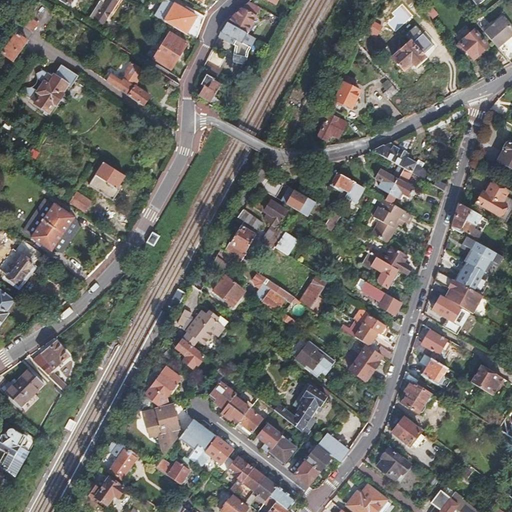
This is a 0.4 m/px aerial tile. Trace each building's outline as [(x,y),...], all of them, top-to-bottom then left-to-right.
[(119,0),(101,0),(100,2),(92,15),(96,18),(105,24),(119,0)] [(250,2),(227,22),(241,30),(246,33),(261,9),(250,2)] [(197,39),(205,17),(197,13),(196,16),(175,4),(172,9),(170,12),(164,9),(161,11),(157,17),(197,39)] [(432,6),(426,9),(431,18),(438,15),(432,6)] [(38,23),(29,17),(23,25),(32,31),(38,23)] [(497,49),(511,36),(511,29),(502,18),(484,33),(497,49)] [(241,30),(227,22),(221,32),(218,37),(235,44),(230,55),(242,62),(247,53),(256,39),(246,33),(241,30)] [(473,31),(457,45),(463,53),(466,51),(474,59),(488,47),(473,31)] [(171,33),(155,58),(173,69),(188,44),(171,33)] [(12,40),(11,40),(2,53),(13,61),(22,48),(27,41),(24,39),(17,34),(12,41),(12,40)] [(404,72),(408,68),(413,64),(416,68),(436,50),(422,35),(412,44),(410,42),(392,59),(404,72)] [(511,36),(497,49),(501,54),(506,59),(511,53),(511,48),(510,46),(511,43),(511,36)] [(502,69),(510,64),(506,59),(501,54),(497,49),(490,54),(502,69)] [(210,54),(203,69),(217,78),(223,68),(221,66),(227,57),(215,50),(212,55),(210,54)] [(242,62),(230,55),(229,59),(239,65),(242,62)] [(107,81),(144,105),(150,95),(135,85),(145,70),(134,63),(131,61),(125,71),(126,75),(122,81),(111,74),(108,72),(104,79),(107,81)] [(82,62),(81,64),(94,72),(95,70),(89,66),(82,62)] [(46,110),(49,112),(55,103),(58,105),(63,96),(61,94),(70,81),(74,84),(79,76),(63,64),(56,74),(51,71),(50,73),(41,67),(37,73),(37,74),(38,74),(38,75),(38,76),(38,77),(38,78),(45,82),(39,91),(32,86),(31,86),(31,87),(30,87),(29,87),(28,87),(26,95),(36,102),(36,103),(46,110)] [(205,86),(199,96),(211,102),(221,86),(214,82),(215,79),(208,75),(202,84),(205,86)] [(181,85),(172,79),(171,81),(168,79),(166,83),(166,84),(168,86),(168,87),(169,87),(168,89),(167,90),(166,90),(172,94),(174,91),(180,95),(181,85)] [(398,91),(388,80),(382,85),(387,91),(383,93),(388,99),(398,91)] [(343,83),(333,104),(349,112),(359,91),(343,83)] [(463,107),(450,113),(454,123),(468,116),(463,107)] [(323,125),(317,137),(326,142),(329,135),(338,139),(346,124),(325,114),(321,121),(322,122),(321,124),(323,125)] [(511,144),(509,143),(499,162),(511,168),(511,144)] [(389,144),(373,152),(402,168),(412,173),(424,180),(429,172),(421,168),(420,170),(414,167),(415,164),(406,158),(408,154),(389,144)] [(43,154),(58,155),(58,147),(43,146),(43,154)] [(31,148),(27,156),(35,160),(39,153),(31,148)] [(121,181),(125,175),(105,162),(90,184),(114,200),(122,187),(118,185),(121,181)] [(397,178),(385,200),(391,203),(395,196),(400,198),(403,193),(409,196),(414,188),(406,184),(412,173),(402,168),(397,178)] [(382,181),(375,194),(385,200),(397,178),(380,169),(376,178),(382,181)] [(354,204),(364,188),(335,171),(331,177),(334,179),(330,185),(337,190),(338,187),(347,192),(344,198),(354,204)] [(314,176),(290,186),(298,190),(317,183),(314,176)] [(445,192),(447,186),(437,180),(434,186),(445,192)] [(483,193),(476,204),(495,215),(498,217),(505,206),(502,204),(505,197),(507,195),(491,186),(486,194),(483,193)] [(329,208),(314,199),(313,200),(295,190),(290,199),(298,204),(296,206),(301,209),(303,207),(308,210),(312,203),(327,212),(329,208)] [(78,193),(72,201),(84,210),(91,202),(78,193)] [(498,217),(495,215),(493,217),(505,224),(511,211),(511,201),(505,197),(502,204),(505,206),(498,217)] [(45,199),(34,213),(42,219),(53,205),(45,199)] [(381,220),(373,234),(375,235),(388,242),(396,229),(393,227),(396,222),(403,226),(406,221),(409,223),(414,216),(391,203),(385,200),(376,217),(381,220)] [(244,209),(238,217),(242,220),(257,229),(264,234),(278,243),(285,231),(279,227),(289,211),(273,202),(267,211),(273,216),(270,221),(275,225),(274,227),(271,233),(262,227),(265,222),(244,209)] [(53,205),(42,219),(70,239),(78,227),(70,221),(73,217),(54,203),(53,205)] [(452,228),(462,235),(464,232),(477,240),(481,233),(488,221),(481,217),(459,204),(452,228)] [(42,219),(34,213),(24,228),(32,234),(42,219)] [(327,214),(321,223),(328,227),(334,218),(327,214)] [(70,239),(42,219),(32,234),(31,235),(51,249),(53,245),(61,251),(70,239)] [(242,220),(225,251),(248,267),(251,263),(241,257),(257,229),(242,220)] [(285,231),(278,243),(275,247),(287,255),(297,238),(285,231)] [(153,232),(147,241),(153,245),(159,236),(153,232)] [(278,243),(264,234),(260,241),(273,250),(275,247),(278,243)] [(472,240),(468,238),(464,246),(470,250),(468,253),(471,254),(466,263),(482,272),(488,260),(494,263),(498,256),(472,240)] [(17,287),(41,253),(22,239),(8,258),(11,261),(4,270),(9,274),(6,278),(17,287)] [(462,258),(466,249),(460,246),(456,256),(462,258)] [(398,270),(405,274),(410,266),(404,263),(407,257),(390,247),(385,254),(377,249),(374,255),(398,270)] [(387,287),(398,270),(374,255),(372,254),(371,253),(363,249),(357,260),(365,265),(367,261),(382,270),(378,278),(380,282),(387,287)] [(212,264),(213,265),(226,275),(231,268),(216,256),(212,264)] [(455,282),(473,293),(484,273),(482,272),(466,263),(462,269),(455,282)] [(452,281),(455,282),(462,269),(460,268),(452,281)] [(360,276),(367,281),(371,274),(364,270),(360,276)] [(437,272),(434,281),(451,291),(447,298),(473,314),(482,298),(473,293),(455,282),(452,281),(437,272)] [(295,298),(290,294),(269,281),(259,274),(254,280),(257,286),(261,289),(256,297),(279,311),(287,299),(292,302),(295,298)] [(245,290),(226,275),(213,291),(219,296),(217,299),(231,310),(245,290)] [(317,296),(325,285),(327,282),(316,276),(300,301),(310,308),(317,296)] [(386,292),(367,281),(360,276),(357,281),(363,285),(361,288),(377,298),(376,300),(377,303),(379,304),(378,305),(393,315),(399,304),(385,294),(386,292)] [(179,288),(169,304),(176,309),(187,292),(179,288)] [(0,307),(5,311),(7,309),(11,303),(13,301),(0,290),(0,307)] [(408,306),(410,298),(398,290),(394,297),(408,306)] [(442,327),(456,335),(461,328),(452,322),(460,309),(441,297),(432,310),(446,320),(442,327)] [(0,324),(8,314),(5,311),(0,307),(0,324)] [(356,321),(360,324),(376,335),(378,333),(380,334),(381,335),(387,327),(369,315),(367,318),(366,317),(369,312),(361,308),(353,320),(356,321)] [(180,321),(187,324),(192,315),(194,312),(187,309),(180,321)] [(192,346),(193,347),(198,340),(204,345),(213,333),(218,337),(226,328),(217,321),(219,317),(211,311),(209,314),(204,310),(197,319),(190,327),(187,331),(188,332),(182,339),(192,346)] [(187,324),(190,327),(197,319),(192,315),(187,324)] [(401,325),(389,318),(386,323),(399,332),(401,325)] [(342,328),(368,346),(376,335),(360,324),(356,321),(352,327),(346,322),(342,328)] [(416,339),(413,348),(419,352),(422,346),(443,358),(452,345),(447,342),(447,341),(431,331),(423,344),(422,343),(421,343),(419,342),(418,342),(417,341),(416,340),(416,339)] [(166,338),(163,340),(162,342),(168,348),(171,345),(166,338)] [(191,348),(192,346),(182,339),(175,348),(186,357),(182,362),(192,370),(195,365),(197,367),(204,359),(191,348)] [(40,369),(47,375),(68,357),(56,342),(42,354),(48,362),(40,369)] [(295,361),(317,378),(320,375),(324,378),(335,363),(309,343),(295,361)] [(381,345),(376,351),(390,361),(393,353),(381,345)] [(364,354),(360,360),(374,371),(379,365),(377,364),(381,358),(367,348),(363,353),(364,354)] [(31,360),(40,369),(48,362),(42,354),(40,353),(31,360)] [(426,367),(431,359),(424,355),(419,363),(426,367)] [(443,376),(447,370),(431,359),(426,367),(420,376),(444,391),(450,381),(443,376)] [(374,371),(360,360),(356,366),(354,365),(351,369),(365,381),(368,376),(370,377),(374,371)] [(155,393),(149,401),(158,408),(166,406),(165,401),(170,395),(171,396),(178,388),(176,386),(181,380),(165,367),(149,388),(155,393)] [(470,384),(491,397),(502,380),(481,367),(470,384)] [(227,374),(220,368),(211,379),(218,385),(220,382),(227,374)] [(7,382),(0,389),(21,408),(43,385),(28,370),(16,382),(14,379),(9,383),(7,382)] [(408,394),(402,403),(401,404),(411,411),(418,414),(424,405),(429,408),(434,400),(429,397),(430,395),(423,391),(427,385),(405,372),(403,379),(411,384),(405,393),(408,394)] [(218,385),(211,394),(217,400),(215,403),(224,410),(235,396),(236,395),(220,382),(218,385)] [(358,382),(355,386),(365,395),(369,390),(358,382)] [(287,420),(290,423),(304,433),(305,430),(304,430),(301,427),(309,416),(317,404),(320,407),(327,398),(310,387),(299,402),(301,404),(298,409),(293,416),(287,420)] [(211,394),(209,397),(215,403),(217,400),(211,394)] [(224,410),(221,414),(230,421),(233,417),(239,422),(249,409),(241,402),(241,401),(235,396),(224,410)] [(171,446),(183,430),(177,423),(177,420),(178,420),(177,413),(175,413),(173,407),(156,412),(145,414),(151,437),(160,435),(163,457),(171,446)] [(262,419),(249,409),(239,422),(238,423),(242,427),(241,429),(249,436),(262,419)] [(309,417),(309,416),(301,427),(304,430),(309,424),(309,423),(310,422),(310,420),(310,419),(310,418),(309,417)] [(404,419),(392,434),(409,447),(411,445),(416,449),(425,438),(420,434),(421,432),(404,419)] [(193,421),(180,437),(181,441),(194,451),(188,458),(194,463),(204,451),(215,437),(194,421),(193,421)] [(265,453),(270,448),(269,447),(282,431),(270,421),(256,438),(264,444),(260,449),(265,453)] [(0,465),(4,467),(2,470),(4,471),(13,479),(26,455),(19,451),(22,451),(26,443),(23,441),(24,439),(14,434),(13,435),(13,434),(11,434),(10,433),(8,434),(7,435),(6,434),(1,437),(0,436),(0,451),(3,454),(0,459),(0,465)] [(340,462),(347,452),(331,439),(325,435),(318,444),(324,449),(340,462)] [(215,437),(204,451),(222,464),(221,466),(226,470),(227,470),(234,461),(228,456),(233,450),(215,436),(215,437)] [(283,467),(286,464),(284,463),(296,448),(281,436),(269,451),(276,456),(273,459),(283,467)] [(121,478),(138,455),(114,439),(113,441),(112,441),(110,443),(111,444),(107,449),(118,457),(108,469),(121,478)] [(304,460),(319,472),(331,458),(317,446),(304,460)] [(383,459),(378,465),(400,483),(414,466),(390,447),(382,457),(383,459)] [(194,463),(188,458),(185,456),(182,460),(193,469),(196,465),(194,463)] [(243,461),(237,457),(234,461),(227,470),(231,474),(242,482),(253,468),(243,461)] [(167,476),(179,484),(189,470),(177,461),(173,467),(161,458),(154,467),(161,472),(167,476)] [(307,486),(319,472),(304,460),(293,475),(307,486)] [(265,477),(253,468),(242,482),(254,491),(265,477)] [(111,474),(109,476),(124,488),(126,485),(111,474)] [(109,476),(95,495),(107,504),(115,494),(118,497),(124,488),(109,476)] [(269,496),(277,485),(270,480),(269,481),(265,477),(254,491),(257,494),(255,497),(263,503),(264,502),(266,500),(268,496),(269,496)] [(446,484),(442,490),(450,496),(455,491),(446,484)] [(296,499),(277,485),(269,496),(287,510),(296,499)] [(357,493),(347,505),(356,511),(376,511),(386,499),(368,485),(361,495),(357,493)] [(455,491),(450,496),(442,490),(441,489),(431,501),(435,505),(437,506),(435,509),(433,508),(429,511),(452,511),(456,507),(462,511),(479,511),(480,511),(479,510),(455,491)] [(231,494),(219,510),(221,511),(243,511),(247,507),(231,494)] [(244,503),(250,506),(255,497),(249,494),(244,503)] [(94,508),(98,504),(88,496),(84,500),(94,508)] [(288,511),(268,496),(266,500),(264,502),(271,509),(268,511),(288,511)]
